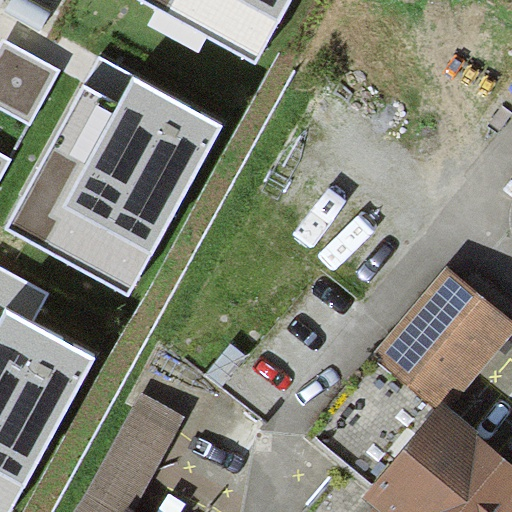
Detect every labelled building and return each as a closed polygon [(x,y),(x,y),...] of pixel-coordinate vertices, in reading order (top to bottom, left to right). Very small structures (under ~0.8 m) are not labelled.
[(291,0),(138,0),(256,64),(291,0)] [(4,41),(0,49),(0,109),(31,126),(61,72),(4,41)] [(225,127),(137,79),(121,106),(87,86),(9,232),(128,293),(225,127)] [(0,151),(0,182),(13,158),(0,151)] [(430,412),(502,325),(440,275),(369,362),(430,412)] [(0,511),(8,511),(95,358),(8,310),(0,324),(0,511)] [(124,511),(173,425),(127,401),(67,511),(124,511)] [(496,511),(511,492),(511,477),(430,414),(354,511),(496,511)]
